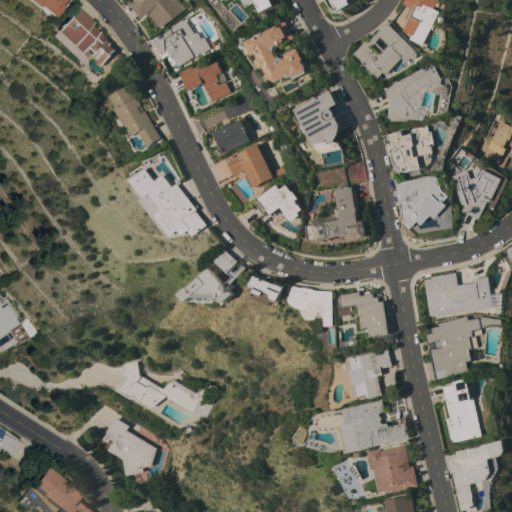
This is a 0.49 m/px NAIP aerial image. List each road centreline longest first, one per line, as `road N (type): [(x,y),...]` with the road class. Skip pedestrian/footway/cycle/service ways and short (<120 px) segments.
road 1 (residential): [(446,511),(371,141),(302,0)]
road 2 (residential): [(97,0),(141,52),(223,220),(240,239),(287,268),(395,264)]
road 3 (residential): [(114,511),(92,475),(0,407)]
road 4 (residential): [(395,264),(455,252),(511,227)]
